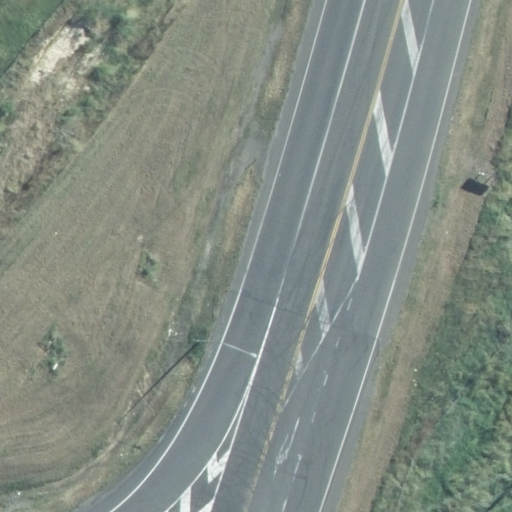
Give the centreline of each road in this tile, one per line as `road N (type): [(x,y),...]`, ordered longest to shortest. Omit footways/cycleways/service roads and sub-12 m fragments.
road 1 (secondary): [(129,511),(162,485),(339,213)]
road 2 (secondary): [(244,511),(339,213)]
road 3 (secondary): [(339,213),(400,0)]
